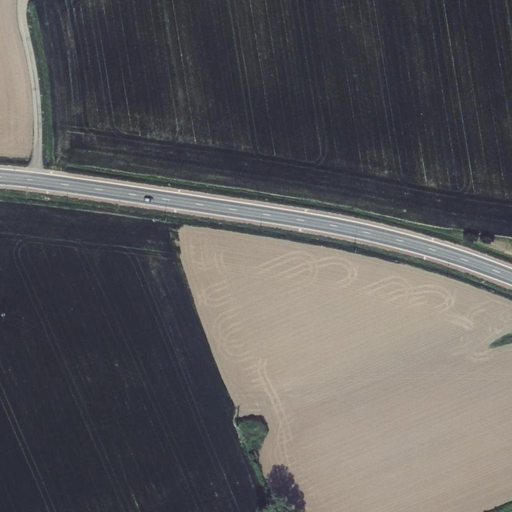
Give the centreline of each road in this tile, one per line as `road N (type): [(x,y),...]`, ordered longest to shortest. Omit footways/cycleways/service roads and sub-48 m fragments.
road 1 (secondary): [(0,177),(340,226),(511,277)]
road 2 (track): [(22,0),(38,124),(34,181)]
